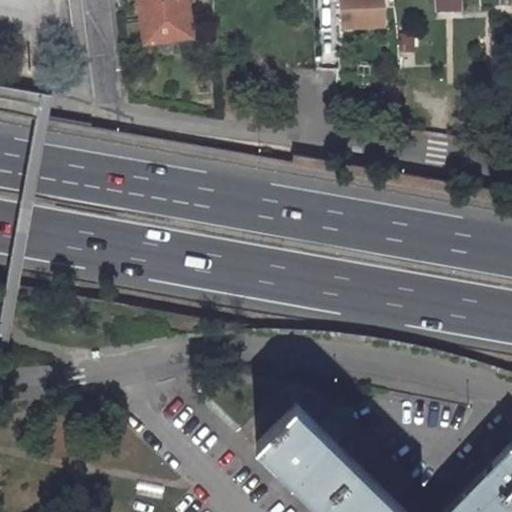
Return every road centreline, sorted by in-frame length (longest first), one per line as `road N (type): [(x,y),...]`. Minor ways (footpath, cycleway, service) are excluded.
road 1 (residential): [(0,389),(241,349),(382,360),(511,394)]
road 2 (motorway): [(511,251),(0,160)]
road 3 (motorway): [(0,229),(511,319)]
road 4 (residential): [(511,163),(112,107)]
